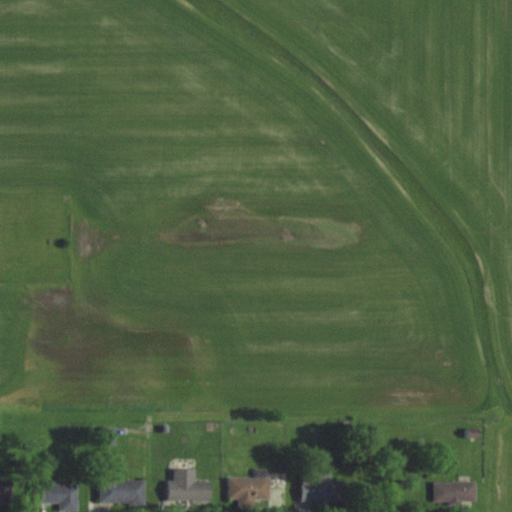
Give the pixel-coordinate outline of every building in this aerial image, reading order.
[(102,445),(112,445),(112,429),(102,429),(102,445)] [(194,469),(172,469),(172,481),(166,481),(166,502),(209,502),(209,481),(193,481),(194,469)] [(330,472),(300,472),(300,502),(342,503),(342,482),(330,482),(330,472)] [(267,500),(267,478),(228,478),(228,500),(267,500)] [(0,501),(10,502),(10,481),(0,480),(0,501)] [(143,481),(98,481),(98,505),(143,505),(143,481)] [(475,481),(433,481),(433,503),(475,503),(475,481)] [(58,503),(58,511),(76,511),(76,485),(31,485),(31,503),(58,503)]
